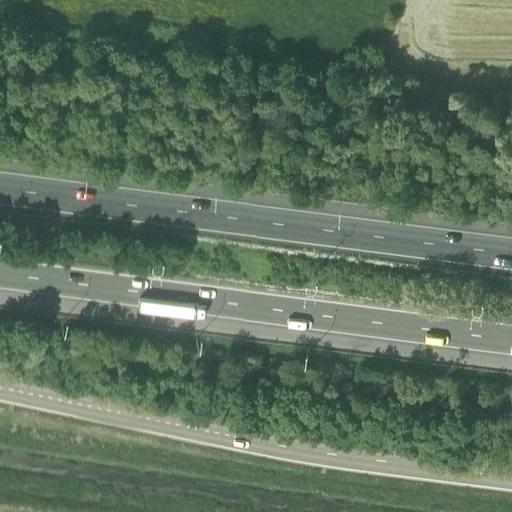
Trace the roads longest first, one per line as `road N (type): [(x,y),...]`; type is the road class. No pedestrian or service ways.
road 1 (secondary): [(511,479),(336,456),(0,388)]
road 2 (motorway): [(0,267),(511,327)]
road 3 (motorway): [(511,239),(0,180)]
